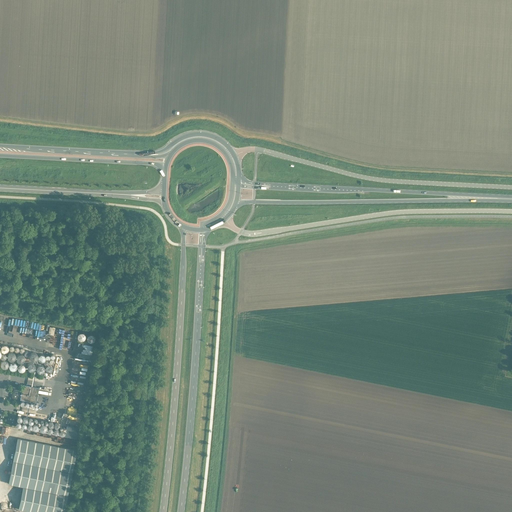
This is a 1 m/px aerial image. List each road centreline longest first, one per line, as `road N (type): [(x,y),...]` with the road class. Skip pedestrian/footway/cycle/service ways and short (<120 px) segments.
road 1 (primary): [(178,224),(183,267),(161,511)]
road 2 (primary): [(181,511),(202,230)]
road 3 (unclassified): [(240,232),(386,213),(511,211)]
road 4 (primary): [(233,207),(502,198)]
road 5 (unclassified): [(257,150),(365,178),(511,187)]
road 6 (primary): [(502,198),(270,186)]
road 7 (trunk): [(0,155),(154,163),(164,175)]
road 8 (trunk): [(134,153),(0,145)]
road 9 (secondary): [(0,187),(126,195)]
